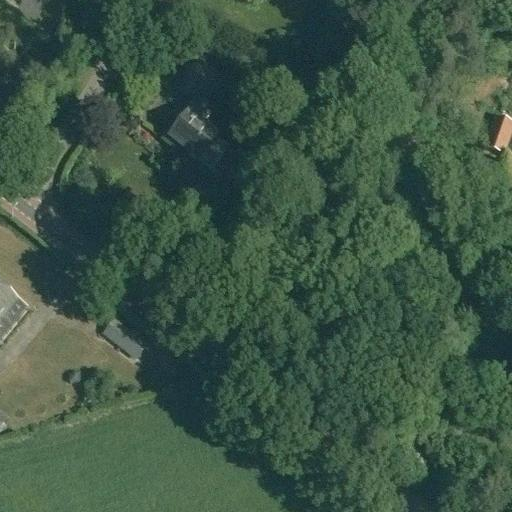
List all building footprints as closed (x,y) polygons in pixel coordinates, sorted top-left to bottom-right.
[(21,0),(19,4),(36,16),(46,0),(21,0)] [(179,90),(196,103),(217,74),(200,61),(179,90)] [(180,146),(207,167),(224,145),(217,140),(218,138),(200,124),(210,111),(198,102),(174,132),(172,131),(165,140),(177,150),(180,146)] [(485,150),(505,157),(511,136),(511,124),(495,119),(485,150)] [(0,326),(19,303),(0,287),(0,326)] [(104,336),(124,351),(134,338),(114,322),(104,336)] [(75,374),(70,379),(69,384),(79,384),(80,374),(75,374)] [(0,430),(8,420),(0,412),(0,430)]
